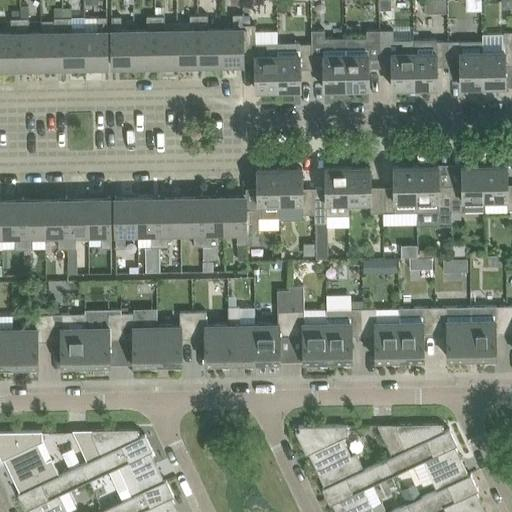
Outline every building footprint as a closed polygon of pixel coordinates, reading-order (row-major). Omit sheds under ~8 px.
[(425,0),(426,10),(446,8),(445,0),(425,0)] [(20,17),(29,17),(29,4),(21,4),(20,17)] [(12,17),(20,17),(20,8),(11,9),(12,17)] [(179,62),(200,62),(199,13),(190,13),(191,28),(178,29),(179,62)] [(200,62),(222,62),(221,28),(208,28),(208,13),(199,13),(200,62)] [(234,28),(221,28),(222,62),(244,61),(244,58),(243,24),(243,14),(243,13),(233,13),(234,28)] [(135,63),(157,63),(156,14),(147,14),(148,29),(135,29),(135,63)] [(157,63),(179,62),(178,29),(165,29),(165,14),(156,14),(157,63)] [(98,16),(85,16),(86,64),(108,64),(107,15),(98,15),(98,16)] [(113,63),(135,63),(135,29),(122,30),(121,15),(112,15),(113,63)] [(42,31),(43,65),(65,64),(64,16),(55,16),(55,31),(42,31)] [(65,64),(86,64),(85,16),(85,30),(73,30),(72,16),(64,16),(65,64)] [(0,65),(21,65),(20,17),(12,17),(12,32),(0,31),(0,65)] [(29,17),(20,17),(21,65),(43,65),(42,31),(29,31),(29,17)] [(257,89),(279,89),(278,42),(256,42),(256,24),(251,24),(243,24),(244,58),(256,59),(257,89)] [(312,29),(312,42),(313,68),(324,67),(325,88),(347,88),(346,37),(325,37),(325,29),(312,29)] [(369,67),(381,66),(380,29),(379,29),(367,30),(367,36),(346,37),(347,88),(370,87),(369,67)] [(393,87),(415,86),(415,51),(414,51),(414,39),(394,39),(394,29),(380,29),(381,66),(393,66),(393,87)] [(506,64),(511,64),(511,30),(505,31),(505,49),(483,49),(484,85),(506,85),(506,64)] [(461,39),(449,40),(449,65),(461,65),(461,85),(484,85),(483,49),(483,40),(461,40),(461,39)] [(437,50),(415,51),(415,86),(438,86),(437,65),(449,65),(449,40),(437,40),(437,50)] [(312,42),(278,42),(279,89),(301,88),(301,68),(313,68),(312,42)] [(463,184),(451,184),(452,210),(486,209),(486,199),(485,163),(463,163),(463,184)] [(507,163),(485,163),(486,199),(508,198),(508,209),(510,209),(511,208),(511,183),(508,183),(507,163)] [(383,211),(418,211),(417,164),(394,165),(395,185),(383,186),(383,211)] [(417,164),(418,211),(452,210),(451,184),(439,184),(439,164),(417,164)] [(383,211),(383,186),(371,186),(371,165),(348,166),(349,201),(371,201),(371,211),(383,211)] [(303,213),(315,212),(315,187),(303,187),(303,166),(280,167),(281,202),(303,202),(303,213)] [(315,187),(315,212),(315,221),(327,221),(327,214),(349,213),(349,201),(348,166),(326,166),(327,187),(315,187)] [(281,215),(281,202),(280,167),(258,167),(259,203),(263,203),(263,216),(281,215)] [(246,195),(224,196),(225,229),(238,229),(239,260),(248,260),(248,257),(247,243),(247,208),(246,195)] [(181,196),(159,197),(160,245),(169,245),(169,230),(182,230),(181,196)] [(195,245),(204,245),(203,196),(181,196),(182,230),(194,230),(195,245)] [(224,196),(203,196),(204,245),(212,244),(212,230),(225,229),(224,196)] [(125,231),(138,231),(138,197),(116,198),(116,246),(125,246),(125,231)] [(160,245),(159,197),(138,197),(138,231),(151,231),(152,246),(160,245)] [(67,198),(45,199),(46,233),(59,232),(59,247),(68,247),(67,198)] [(76,232),(89,232),(89,198),(67,198),(68,247),(77,247),(76,232)] [(89,198),(89,232),(102,232),(103,246),(112,246),(111,198),(89,198)] [(23,248),(25,248),(24,199),(2,200),(3,233),(15,233),(16,248),(17,248),(17,251),(23,251),(23,248)] [(33,233),(46,233),(45,199),(24,199),(25,248),(33,248),(33,233)] [(247,243),(259,243),(259,233),(259,228),(259,216),(259,208),(247,208),(247,243)] [(315,254),(315,241),(304,242),(304,254),(315,254)] [(329,257),(328,242),(316,242),(317,257),(329,257)] [(152,246),(146,246),(146,269),(160,269),(160,245),(152,246)] [(411,268),(422,268),(422,256),(410,256),(411,268)] [(364,271),(381,270),(380,257),(364,258),(364,271)] [(454,270),(454,257),(444,258),(444,270),(454,270)] [(78,258),(68,258),(68,272),(78,272),(78,258)] [(328,359),(328,321),(305,321),(304,284),(290,284),(290,288),(291,288),(292,335),(304,335),(304,359),(310,359),(328,362),(328,361),(328,359)] [(280,335),(292,335),(291,288),(290,288),(278,288),(278,308),(279,322),(256,322),(256,360),(261,360),(279,363),(280,362),(279,362),(279,360),(281,360),(280,335)] [(327,292),(328,306),(351,305),(351,291),(327,292)] [(229,304),(229,322),(230,322),(231,361),(231,358),(237,358),(236,360),(236,359),(236,361),(253,364),(254,363),(253,362),(253,360),(256,360),(256,322),(240,322),(240,304),(229,304)] [(496,332),(508,331),(507,304),(471,305),(472,356),(477,356),(495,360),(495,358),(495,356),(497,356),(496,332)] [(399,306),(400,319),(400,358),(405,358),(423,361),(423,360),(423,359),(423,357),(424,357),(424,333),(436,333),(435,305),(399,306)] [(472,356),(471,305),(435,305),(436,333),(448,332),(448,357),(454,357),(472,360),(472,359),(472,356)] [(352,334),(364,334),(363,307),(328,307),(328,321),(328,359),(333,359),(351,362),(351,361),(351,359),(352,359),(352,334)] [(400,358),(400,319),(377,320),(377,307),(363,307),(364,334),(376,334),(376,358),(382,358),(400,361),(400,360),(400,358)] [(182,337),(194,337),(194,310),(180,310),(181,323),(158,324),(159,362),(164,362),(181,365),(182,364),(181,364),(181,362),(183,362),(182,337)] [(207,310),(194,310),(194,337),(206,337),(206,361),(212,361),(230,364),(230,363),(230,361),(231,361),(230,322),(229,322),(207,323),(207,310)] [(110,338),(122,338),(122,311),(109,311),(109,325),(86,325),(87,363),(91,363),(109,366),(110,365),(109,365),(109,363),(111,363),(110,338)] [(158,362),(159,362),(158,324),(135,324),(135,311),(122,311),(122,338),(134,338),(134,362),(140,362),(158,366),(158,364),(158,362)] [(85,312),(63,312),(50,313),(50,339),(62,339),(62,364),(68,364),(86,367),(86,365),(86,363),(87,363),(86,325),(85,312)] [(38,340),(50,339),(50,313),(37,313),(37,326),(14,326),(15,365),(20,365),(37,368),(37,367),(37,366),(37,364),(39,364),(38,340)] [(15,365),(14,326),(0,326),(0,365),(14,368),(14,367),(14,365),(15,365)] [(394,454),(387,458),(394,473),(414,464),(424,460),(433,479),(438,489),(462,477),(458,468),(463,466),(459,458),(462,457),(456,445),(458,444),(450,427),(445,430),(444,427),(443,423),(444,423),(444,422),(398,423),(398,428),(407,448),(394,454)] [(393,425),(382,430),(394,454),(407,448),(398,428),(398,423),(393,423),(393,425)] [(300,428),(296,430),(307,452),(307,453),(309,452),(312,450),(317,460),(314,462),(325,486),(326,486),(365,468),(357,451),(352,454),(343,436),(349,433),(348,432),(348,424),(299,424),(300,428)] [(89,460),(82,463),(90,479),(110,470),(119,465),(128,483),(119,490),(123,499),(133,494),(158,483),(154,474),(158,471),(155,464),(157,463),(151,450),(153,449),(146,433),(140,436),(139,433),(139,429),(140,429),(140,427),(93,428),(93,435),(102,454),(89,460)] [(88,431),(78,436),(89,460),(102,454),(93,435),(93,428),(89,428),(88,428),(88,431)] [(0,453),(2,459),(5,457),(7,456),(12,466),(9,467),(20,490),(21,491),(21,492),(60,474),(52,457),(47,460),(39,442),(44,439),(43,436),(43,429),(0,430),(0,453)] [(325,486),(323,487),(331,503),(333,502),(337,511),(386,511),(387,511),(382,501),(373,505),(365,487),(374,483),(394,473),(387,458),(365,468),(326,486),(325,486)] [(21,491),(18,493),(26,509),(28,508),(30,511),(69,511),(68,510),(60,493),(69,489),(90,479),(82,463),(81,464),(71,469),(60,474),(21,492),(21,491)] [(415,499),(408,502),(408,503),(412,511),(437,511),(446,508),(448,511),(482,511),(484,511),(480,504),(483,502),(477,490),(479,489),(472,473),(469,474),(462,477),(438,489),(415,499)] [(123,499),(103,508),(104,509),(105,511),(177,511),(176,509),(178,508),(172,496),(175,494),(167,478),(165,479),(158,483),(133,494),(123,499)] [(409,486),(402,489),(408,502),(415,499),(409,486)] [(412,511),(408,503),(408,502),(387,511),(386,511),(412,511)]
